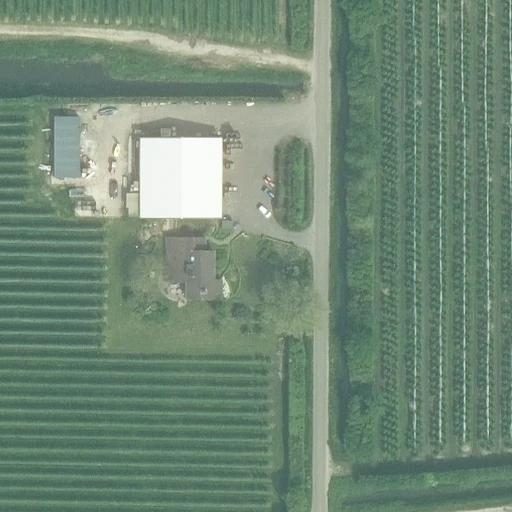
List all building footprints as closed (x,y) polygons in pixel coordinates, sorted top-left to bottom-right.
[(78,117),(53,117),(53,178),(74,178),(78,178),(78,117)] [(219,219),(219,139),(139,139),(139,219),(219,219)] [(72,212),(93,212),(93,197),(71,197),(72,212)] [(221,221),(220,230),(231,231),(232,222),(221,221)] [(220,299),(220,281),(210,281),(210,274),(212,274),(212,252),(204,252),(204,239),(178,239),(178,282),(186,282),(186,299),(220,299)]
